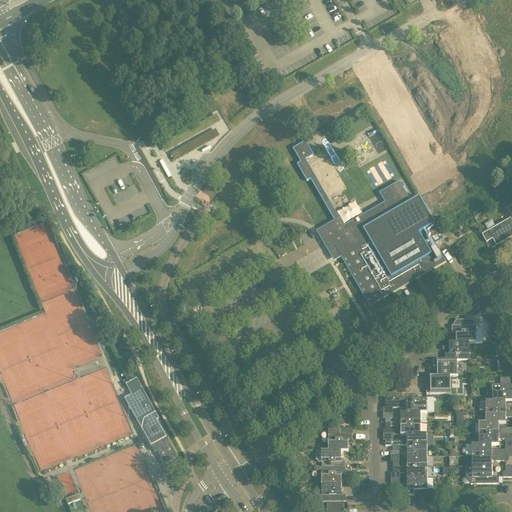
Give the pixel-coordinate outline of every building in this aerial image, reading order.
[(94,43),(91,38),(60,55),(95,117),(126,100),(117,84),(117,85),(114,79),(109,69),(139,53),(140,55),(177,34),(182,31),(198,22),(185,0),(165,0),(123,24),(124,26),(94,43)] [(390,89),(377,96),(413,159),(426,151),(390,89)] [(307,182),(315,177),(305,161),(314,156),(305,142),(292,149),(300,163),(297,165),(307,182)] [(384,203),(344,227),(339,219),(319,229),(326,241),(323,244),(326,249),(333,245),(369,307),(410,283),(408,279),(424,271),(425,274),(446,263),(435,244),(443,240),(418,198),(411,202),(399,182),(379,193),(384,203)] [(496,246),(511,237),(511,221),(510,219),(488,232),(482,235),(486,243),(492,239),(496,246)] [(469,344),(476,344),(482,344),(482,327),(476,327),(452,328),(452,334),(456,334),(456,344),(469,344)] [(469,361),(469,344),(456,344),(449,344),(449,356),(444,356),(444,361),(433,361),(469,361)] [(430,377),(458,377),(458,361),(469,361),(433,361),(433,368),(437,368),(437,377),(430,377)] [(458,377),(430,377),(430,389),(426,389),(426,395),(451,395),(451,378),(458,378),(458,377)] [(128,383),(126,385),(132,395),(145,419),(143,420),(141,429),(150,447),(154,444),(158,451),(156,452),(163,465),(177,458),(156,421),(158,420),(136,379),(128,383)] [(506,402),(511,402),(511,384),(510,385),(510,379),(500,379),(500,385),(493,385),(493,402),(506,402)] [(399,415),(426,414),(426,403),(402,403),(402,399),(385,399),(385,403),(385,408),(383,408),(383,415),(393,415),(393,408),(405,408),(406,414),(399,414),(399,415)] [(511,407),(506,407),(506,402),(493,402),(486,402),(486,413),(511,413),(511,407)] [(511,424),(511,423),(511,413),(486,413),(486,423),(486,424),(499,424),(506,424),(506,418),(511,418),(511,424)] [(399,426),(420,425),(420,415),(426,415),(426,414),(399,415),(399,426)] [(385,426),(391,426),(391,419),(393,419),(393,415),(383,415),(383,419),(385,419),(385,426)] [(499,428),(499,424),(486,424),(486,423),(479,424),(479,435),(511,435),(511,423),(511,424),(511,429),(499,428)] [(399,437),(426,436),(420,436),(420,425),(399,426),(399,437)] [(383,437),(393,437),(393,430),(391,430),(391,426),(385,426),(385,430),(383,430),(383,437)] [(328,452),(349,452),(349,441),(353,441),(353,435),(340,435),(340,429),(328,429),(328,452)] [(505,445),(511,445),(511,435),(479,435),(479,446),(472,446),(492,446),(499,446),(499,440),(505,440),(505,445)] [(406,447),(426,447),(426,436),(399,437),(406,437),(406,441),(398,441),(393,441),(393,437),(383,437),(383,441),(385,441),(385,447),(393,447),(399,447),(399,446),(406,446),(406,447)] [(472,458),(511,456),(511,445),(505,445),(505,450),(492,450),(492,446),(472,446),(472,458)] [(391,458),(401,458),(401,452),(399,452),(399,447),(393,447),(393,452),(391,452),(391,458)] [(406,458),(426,458),(426,447),(406,447),(406,458)] [(349,452),(328,452),(316,452),(316,461),(318,463),(321,463),(321,469),(346,469),(346,463),(342,463),(342,452),(349,452)] [(472,468),(492,468),(492,462),(511,462),(511,456),(472,458),(472,467),(472,468)] [(399,469),(399,468),(399,463),(401,463),(401,458),(391,458),(391,463),(393,463),(393,469),(399,469)] [(406,469),(427,469),(426,458),(406,458),(406,468),(406,469)] [(472,468),(472,467),(466,467),(466,479),(476,479),(476,485),(499,484),(499,478),(493,478),(492,468),(472,468)] [(393,469),(393,474),(391,474),(391,480),(427,480),(427,469),(406,469),(406,468),(399,468),(399,469),(393,469)] [(321,486),(342,485),(342,475),(346,475),(346,469),(321,469),(321,485),(321,486)] [(427,480),(391,480),(391,484),(393,484),(393,490),(399,490),(399,496),(414,496),(414,491),(427,490),(427,480)] [(321,486),(321,485),(316,485),(316,495),(318,497),(321,497),(321,503),(346,503),(346,496),(342,496),(342,485),(321,486)] [(67,505),(80,500),(78,495),(65,500),(67,505)]
